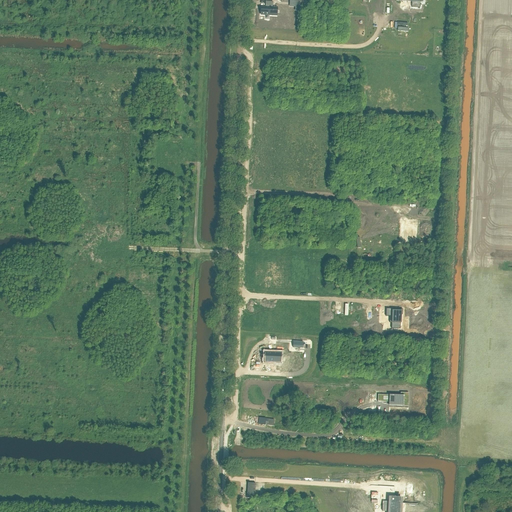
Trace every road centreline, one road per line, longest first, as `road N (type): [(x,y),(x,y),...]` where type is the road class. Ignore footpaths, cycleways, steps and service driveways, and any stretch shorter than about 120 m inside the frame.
road 1 (track): [(174,511),(185,275),(198,250),(199,167),(186,158),(197,0)]
road 2 (tertiary): [(217,511),(229,253)]
road 3 (tertiary): [(229,253),(241,0)]
road 4 (track): [(222,418),(280,433),(444,440)]
